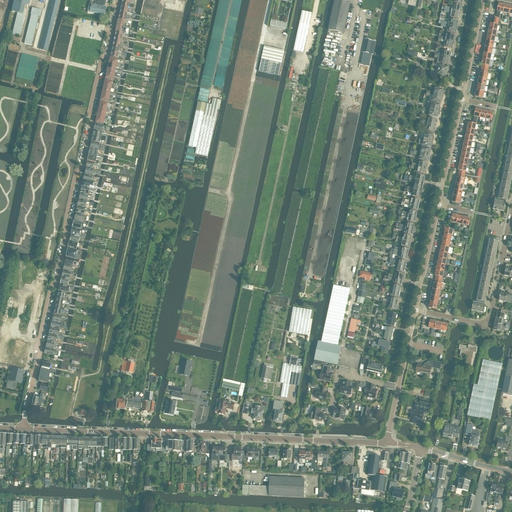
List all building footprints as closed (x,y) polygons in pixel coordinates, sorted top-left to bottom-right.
[(12,35),(11,41),(17,42),(19,36),(24,14),(22,14),(24,4),(28,5),(29,0),(14,0),(11,11),(17,13),(15,24),(13,31),(12,35)] [(51,0),(49,12),(40,49),(46,51),(54,22),(59,0),(51,0)] [(93,14),(93,13),(104,15),(105,7),(104,7),(106,0),(105,0),(97,0),(97,2),(95,2),(95,5),(91,4),(92,1),(90,1),(89,6),(87,12),(93,14)] [(340,0),(334,0),(328,30),(344,33),(350,2),(340,0)] [(32,8),(30,14),(31,14),(38,16),(40,16),(41,10),(32,8)] [(450,17),(458,19),(459,18),(460,18),(460,16),(459,15),(460,13),(445,9),(444,12),(448,13),(451,13),(450,17)] [(303,52),(312,13),(302,11),(300,23),(294,50),(303,52)] [(31,15),(24,44),(31,45),(38,16),(31,14),(31,15)] [(490,20),(489,23),(490,23),(498,25),(500,25),(500,23),(500,22),(500,21),(499,21),(499,19),(496,18),(491,17),(491,20),(490,20)] [(117,19),(116,24),(120,25),(120,27),(123,28),(124,23),(127,24),(128,22),(117,19)] [(442,21),(441,24),(457,27),(457,25),(458,24),(459,23),(458,22),(458,21),(450,19),(449,23),(442,21)] [(116,24),(115,31),(128,34),(128,32),(126,32),(123,31),(123,28),(120,27),(120,25),(116,24)] [(441,24),(441,27),(448,28),(447,32),(455,34),(455,33),(457,32),(457,31),(456,30),(457,27),(441,24)] [(439,37),(438,39),(453,42),(454,39),(455,39),(456,37),(455,36),(447,34),(446,38),(445,38),(439,37)] [(365,39),(363,52),(366,52),(373,54),(376,41),(365,39)] [(444,47),(452,48),(453,47),(454,46),(453,45),(453,42),(438,39),(438,41),(441,42),(445,43),(444,47)] [(264,46),(259,71),(278,76),(284,51),(264,46)] [(485,47),(484,53),(491,54),(494,55),(495,52),(496,49),(493,49),(485,47)] [(439,54),(438,56),(450,59),(450,56),(452,55),(452,54),(451,53),(451,52),(443,51),(442,55),(439,54)] [(441,63),(448,65),(449,64),(450,64),(450,62),(449,61),(450,59),(438,56),(438,58),(436,63),(440,64),(441,63)] [(109,58),(108,64),(116,65),(116,66),(119,66),(123,67),(123,65),(121,65),(116,64),(117,60),(109,58)] [(431,72),(431,74),(431,75),(432,76),(433,77),(438,78),(438,75),(446,77),(446,76),(447,75),(448,73),(447,72),(448,67),(438,65),(437,70),(436,69),(435,69),(434,70),(432,70),(432,71),(431,72)] [(480,72),(479,78),(487,80),(488,73),(487,73),(481,72),(480,72)] [(201,88),(198,101),(207,103),(210,90),(201,88)] [(435,91),(434,95),(443,97),(444,93),(443,93),(443,90),(434,88),(434,91),(435,91)] [(102,90),(101,95),(115,98),(115,96),(112,95),(112,96),(109,95),(110,92),(102,90)] [(476,91),(475,97),(482,99),(484,92),(476,91)] [(432,101),(440,103),(441,100),(442,100),(443,97),(434,95),(433,99),(432,98),(432,101)] [(206,104),(197,148),(195,154),(207,156),(217,109),(219,110),(221,101),(213,99),(211,105),(207,104),(206,104)] [(100,102),(98,107),(106,109),(109,110),(111,111),(112,108),(110,107),(110,108),(106,108),(107,104),(100,102)] [(198,102),(189,146),(197,148),(206,104),(198,102)] [(432,106),(431,109),(440,111),(440,108),(440,105),(431,103),(431,105),(432,106)] [(428,116),(437,117),(438,115),(439,115),(440,111),(431,109),(430,114),(429,114),(428,116)] [(421,120),(420,122),(435,126),(436,123),(437,123),(438,121),(437,120),(437,119),(429,118),(428,122),(421,120)] [(426,130),(434,132),(434,131),(435,131),(436,131),(436,129),(435,128),(435,126),(420,122),(420,124),(423,125),(422,125),(427,126),(426,130)] [(422,132),(420,138),(433,141),(434,137),(433,137),(433,134),(425,132),(422,132)] [(420,138),(419,144),(422,145),(431,147),(431,144),(432,144),(433,141),(420,138)] [(91,142),(89,148),(97,150),(96,151),(103,152),(104,150),(100,149),(101,144),(91,142)] [(422,149),(421,153),(430,155),(431,151),(430,151),(431,149),(422,147),(421,149),(422,149)] [(89,150),(88,155),(103,159),(103,156),(97,155),(97,152),(89,150)] [(419,159),(428,161),(428,159),(429,159),(430,155),(421,153),(420,157),(419,157),(419,159)] [(417,173),(425,174),(426,174),(427,171),(426,171),(426,169),(412,166),(409,166),(409,168),(412,169),(418,170),(417,173)] [(511,174),(504,173),(502,182),(510,184),(511,175),(511,174)] [(457,177),(456,184),(464,185),(465,179),(464,179),(457,177)] [(407,178),(407,181),(409,182),(415,183),(414,185),(422,187),(423,186),(423,184),(423,183),(423,182),(409,179),(407,178)] [(502,182),(500,191),(509,192),(510,184),(502,182)] [(405,189),(404,192),(407,192),(412,193),(412,196),(420,198),(420,197),(420,196),(421,195),(421,194),(421,192),(407,189),(407,190),(405,189)] [(500,191),(498,202),(500,202),(505,203),(506,201),(507,201),(508,197),(509,192),(500,191)] [(453,196),(452,202),(460,204),(461,198),(453,196)] [(409,209),(417,211),(417,210),(418,209),(418,207),(418,205),(402,202),(401,202),(401,204),(404,205),(410,206),(409,209)] [(399,214),(398,217),(399,217),(407,218),(407,221),(414,223),(415,222),(415,220),(415,219),(416,217),(402,214),(400,214),(399,214)] [(397,227),(396,229),(398,230),(404,231),(404,234),(412,236),(412,235),(412,234),(413,233),(412,232),(413,230),(399,227),(397,227)] [(72,228),(70,234),(82,236),(82,237),(84,238),(85,234),(79,233),(80,230),(72,228)] [(401,246),(409,248),(409,247),(410,247),(410,245),(410,244),(410,242),(396,240),(396,242),(402,244),(401,246)] [(489,245),(488,248),(496,250),(498,243),(498,242),(490,240),(489,245)] [(391,249),(390,252),(391,252),(407,255),(408,253),(409,251),(408,250),(409,250),(401,248),(394,247),(394,249),(392,249),(391,249)] [(488,248),(479,292),(487,294),(496,250),(488,248)] [(67,250),(65,257),(77,260),(78,256),(79,251),(72,250),(72,251),(67,250)] [(390,252),(389,258),(390,258),(392,258),(393,255),(399,256),(398,259),(406,260),(407,259),(407,258),(407,257),(407,255),(391,252),(390,252)] [(390,261),(389,264),(405,267),(405,266),(406,265),(406,264),(406,263),(406,262),(398,260),(390,259),(390,261)] [(388,264),(387,266),(388,267),(390,267),(392,268),(396,270),(396,271),(403,273),(404,272),(404,271),(405,270),(404,269),(405,267),(389,264),(388,264)] [(393,284),(401,285),(401,284),(402,284),(402,282),(402,280),(385,276),(384,276),(384,279),(387,280),(394,281),(393,284)] [(434,283),(433,289),(440,291),(442,284),(440,284),(434,283)] [(334,285),(321,342),(337,346),(350,289),(334,285)] [(390,296),(398,298),(398,297),(399,296),(399,295),(399,294),(399,292),(382,289),(382,291),(391,293),(390,296)] [(479,292),(476,303),(479,304),(484,305),(485,302),(487,295),(487,294),(479,292)] [(436,310),(438,303),(430,301),(428,308),(436,310)] [(388,309),(395,310),(396,310),(396,309),(396,307),(396,306),(396,305),(383,302),(382,305),(388,306),(388,309)] [(55,304),(54,309),(67,312),(67,309),(61,308),(61,305),(62,304),(55,303),(55,304)] [(293,307),(289,332),(308,335),(312,310),(293,307)] [(497,312),(495,318),(503,320),(505,314),(507,315),(508,311),(501,310),(501,313),(497,312)] [(387,325),(394,327),(395,321),(378,317),(378,319),(387,321),(387,325)] [(495,318),(494,324),(505,327),(502,326),(503,320),(495,318)] [(492,330),(500,332),(501,328),(507,330),(508,327),(505,327),(494,324),(492,330)] [(11,332),(9,339),(21,342),(22,338),(28,339),(28,340),(30,331),(29,331),(17,328),(16,328),(15,333),(11,332)] [(384,335),(384,339),(391,341),(392,335),(382,333),(379,332),(379,334),(384,335)] [(373,342),(372,345),(377,346),(389,349),(391,343),(377,340),(376,343),(373,342)] [(46,343),(45,347),(45,348),(53,349),(54,345),(57,345),(58,343),(47,341),(47,342),(46,343)] [(321,342),(320,342),(318,341),(314,360),(337,365),(341,346),(337,346),(321,342)] [(372,345),(371,347),(376,348),(382,349),(381,353),(388,355),(389,349),(377,346),(372,345)] [(461,350),(460,355),(460,354),(468,356),(465,367),(470,368),(474,353),(475,353),(476,353),(477,347),(470,345),(469,349),(465,348),(466,346),(460,345),(459,349),(461,350)] [(10,348),(9,353),(14,354),(13,357),(16,358),(15,363),(21,365),(21,361),(22,362),(24,356),(22,355),(21,355),(21,354),(22,354),(23,349),(12,346),(12,349),(10,348)] [(45,349),(44,354),(57,356),(58,357),(58,356),(59,352),(58,351),(45,349)] [(502,392),(502,393),(511,394),(511,360),(509,359),(502,392)] [(183,360),(180,374),(189,376),(192,362),(183,360)] [(467,416),(468,416),(490,420),(502,364),(483,360),(477,385),(474,384),(467,416)] [(134,364),(131,363),(123,361),(121,371),(132,374),(134,364)] [(367,370),(382,374),(383,365),(377,364),(369,362),(367,370)] [(418,364),(416,372),(429,375),(431,367),(440,369),(442,363),(438,362),(438,364),(428,362),(427,366),(423,365),(418,364)] [(283,364),(280,383),(283,383),(281,397),(287,398),(289,384),(299,386),(302,367),(297,366),(290,365),(283,364)] [(322,371),(321,371),(320,379),(330,381),(331,373),(330,373),(331,370),(330,370),(331,367),(324,365),(322,371)] [(263,367),(261,378),(271,380),(271,376),(269,375),(270,368),(263,367)] [(8,380),(6,388),(15,390),(17,382),(21,383),(24,370),(11,368),(8,380)] [(38,381),(47,383),(49,377),(39,375),(38,378),(38,381)] [(223,381),(222,388),(239,392),(241,385),(232,383),(223,381)] [(350,394),(352,387),(351,386),(351,384),(350,384),(350,383),(343,382),(343,385),(342,385),(341,388),(340,389),(340,390),(340,391),(340,392),(350,394)] [(47,391),(48,384),(40,383),(39,389),(47,391)] [(365,396),(375,398),(377,390),(376,390),(376,387),(375,387),(375,386),(368,385),(368,388),(367,388),(365,396)] [(317,390),(316,398),(326,400),(327,392),(326,392),(327,389),(320,387),(320,388),(319,388),(318,390),(317,390)] [(31,405),(32,407),(34,408),(34,407),(35,406),(40,408),(40,407),(41,407),(41,406),(41,405),(43,405),(43,404),(44,401),(42,401),(44,395),(40,394),(40,397),(37,397),(38,395),(33,394),(33,397),(32,397),(32,398),(33,398),(32,401),(31,402),(32,402),(31,405)] [(120,409),(124,409),(126,396),(122,395),(122,398),(123,399),(123,400),(116,399),(116,402),(116,404),(115,409),(117,410),(118,410),(119,409),(120,409)] [(126,407),(133,408),(134,399),(127,398),(126,407)] [(134,399),(133,408),(141,409),(142,400),(138,399),(134,399)] [(411,410),(410,418),(412,419),(411,423),(413,423),(417,424),(423,426),(424,422),(422,421),(424,413),(428,414),(431,401),(424,400),(420,399),(419,403),(416,402),(415,403),(414,411),(411,410)] [(216,407),(215,412),(216,412),(218,412),(218,413),(225,415),(226,408),(233,409),(234,403),(228,402),(221,400),(219,408),(217,407),(216,407)] [(167,401),(165,413),(173,415),(174,410),(175,410),(174,410),(175,407),(176,407),(175,407),(176,402),(167,401)] [(274,401),(273,411),(276,411),(274,421),(275,421),(276,422),(277,422),(278,422),(281,422),(283,409),(282,409),(280,409),(280,410),(278,410),(278,408),(279,407),(280,403),(280,402),(274,401)] [(250,410),(251,404),(244,403),(243,414),(247,414),(248,409),(250,410)] [(255,414),(254,419),(261,421),(263,412),(264,412),(265,407),(260,406),(260,408),(256,407),(256,410),(253,410),(252,413),(255,414)] [(371,409),(363,407),(360,417),(368,419),(369,418),(375,420),(377,411),(370,410),(371,409)] [(333,415),(333,416),(336,417),(335,418),(343,420),(345,410),(338,408),(337,409),(334,408),(333,415)] [(310,419),(318,421),(318,420),(322,420),(323,413),(322,413),(323,412),(320,412),(320,411),(313,409),(310,419)] [(441,431),(444,432),(443,437),(447,438),(447,436),(448,436),(450,424),(443,423),(441,431)] [(447,436),(447,438),(452,439),(452,436),(458,437),(461,427),(450,425),(450,424),(448,436),(447,436)] [(467,424),(465,434),(470,435),(470,436),(471,436),(470,440),(469,440),(470,440),(469,445),(468,445),(469,445),(473,446),(477,447),(479,437),(478,437),(479,432),(474,431),(472,431),(473,425),(467,424)] [(497,448),(503,449),(504,449),(506,449),(506,450),(507,443),(509,443),(509,444),(510,437),(506,436),(505,442),(498,441),(497,448)] [(157,454),(157,449),(162,449),(162,454),(166,454),(166,453),(166,448),(162,448),(162,439),(158,439),(157,438),(155,438),(154,439),(153,439),(153,441),(152,441),(152,445),(148,445),(147,451),(150,452),(150,453),(157,454)] [(173,450),(173,451),(184,451),(184,454),(185,454),(185,448),(186,441),(181,441),(178,441),(177,440),(175,440),(174,441),(173,450)] [(186,448),(185,448),(185,454),(187,454),(187,453),(190,453),(190,452),(193,452),(193,453),(197,453),(197,447),(194,446),(194,441),(189,440),(189,442),(187,442),(186,448)] [(209,465),(209,469),(212,469),(212,463),(212,461),(219,461),(219,448),(217,447),(214,446),(214,447),(213,447),(213,455),(212,455),(212,454),(209,454),(209,458),(209,463),(209,465)] [(244,459),(244,452),(244,451),(241,451),(241,448),(235,448),(235,452),(232,452),(232,460),(238,460),(238,457),(241,458),(241,457),(244,458),(244,459)] [(244,452),(244,459),(246,459),(247,457),(255,457),(255,459),(259,459),(260,449),(247,449),(247,452),(244,452)] [(269,457),(275,457),(274,460),(277,460),(277,457),(278,457),(278,450),(278,451),(275,451),(275,450),(269,450),(269,457)] [(324,458),(324,467),(328,468),(329,453),(322,452),(322,451),(318,451),(317,462),(323,462),(323,458),(324,458)] [(313,452),(306,452),(306,460),(305,460),(305,463),(311,464),(311,469),(315,469),(315,460),(312,460),(313,452)] [(348,465),(348,461),(351,462),(351,454),(347,454),(347,452),(343,452),(343,453),(343,461),(344,461),(344,465),(348,465)] [(398,469),(403,470),(406,453),(400,452),(399,462),(398,469)] [(406,453),(403,470),(407,470),(408,464),(410,464),(411,454),(406,453)] [(354,481),(353,488),(357,489),(362,490),(361,494),(374,496),(374,491),(384,493),(387,478),(377,476),(380,457),(371,455),(370,455),(367,475),(374,476),(372,483),(370,483),(366,482),(364,481),(363,481),(359,481),(354,481)] [(429,464),(428,472),(427,474),(432,475),(431,477),(436,478),(437,472),(434,472),(436,465),(429,464)] [(436,478),(434,488),(440,490),(441,485),(441,484),(440,484),(441,479),(444,480),(447,467),(440,466),(438,479),(436,478)] [(269,486),(249,485),(249,494),(249,495),(304,498),(304,479),(270,477),(269,486)] [(468,492),(470,482),(459,479),(457,487),(450,486),(449,491),(456,493),(456,492),(456,489),(468,492)] [(402,499),(404,491),(397,490),(398,483),(390,482),(389,491),(393,492),(392,497),(397,498),(396,500),(397,501),(400,502),(401,501),(402,499)] [(498,486),(495,503),(498,504),(499,499),(499,496),(499,494),(502,494),(504,487),(503,487),(503,486),(500,485),(500,486),(498,486)] [(430,511),(440,511),(442,508),(443,501),(438,500),(439,492),(434,491),(432,499),(433,499),(433,503),(430,511)] [(469,495),(465,509),(470,510),(471,509),(474,496),(469,495)] [(13,501),(12,511),(28,511),(29,501),(13,501)]
